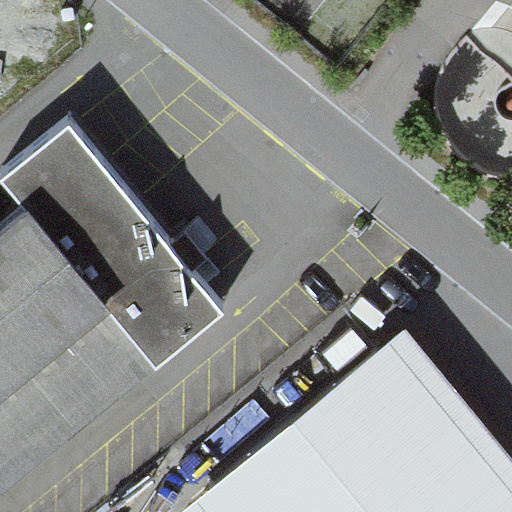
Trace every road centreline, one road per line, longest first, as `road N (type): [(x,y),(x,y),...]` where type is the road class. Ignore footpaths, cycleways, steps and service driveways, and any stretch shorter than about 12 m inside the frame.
road 1 (unknown): [(346,149),(241,307),(0,509)]
road 2 (residential): [(511,284),(160,0)]
